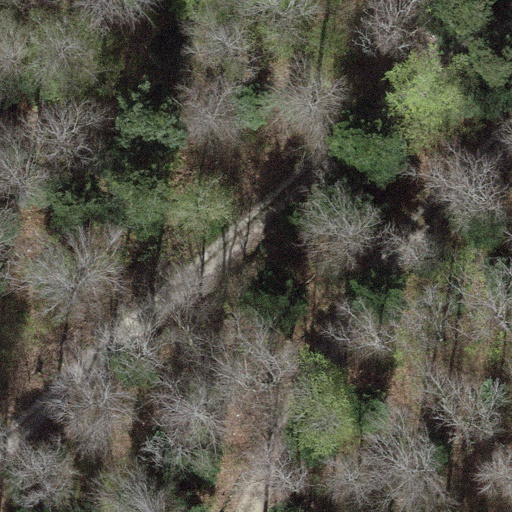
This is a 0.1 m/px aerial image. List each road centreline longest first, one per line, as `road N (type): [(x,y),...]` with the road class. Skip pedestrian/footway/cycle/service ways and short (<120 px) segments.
road 1 (track): [(511,13),(337,143),(0,452)]
road 2 (track): [(255,511),(337,328),(511,133)]
